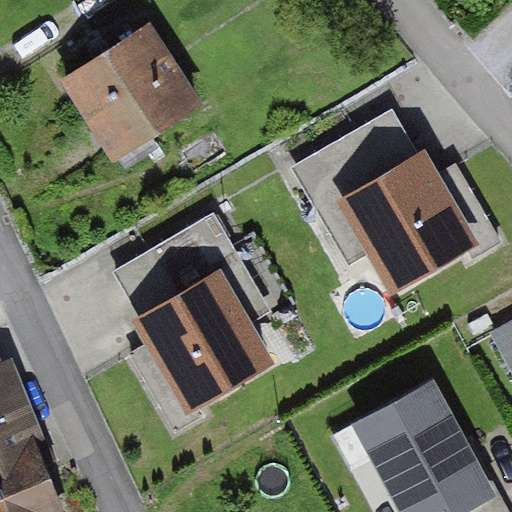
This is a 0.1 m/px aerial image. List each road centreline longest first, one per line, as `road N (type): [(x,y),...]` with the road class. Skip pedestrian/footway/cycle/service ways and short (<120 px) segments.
road 1 (residential): [(128,511),(0,239)]
road 2 (residential): [(511,127),(402,0)]
